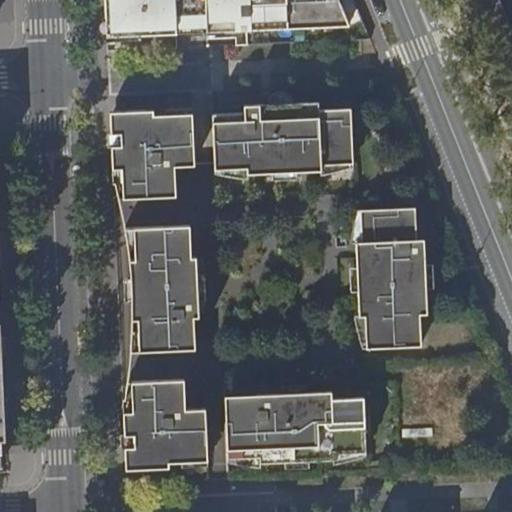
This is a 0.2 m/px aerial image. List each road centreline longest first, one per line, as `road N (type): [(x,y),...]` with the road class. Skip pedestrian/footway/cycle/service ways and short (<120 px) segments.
road 1 (residential): [(43,77),(68,509)]
road 2 (tertiary): [(400,0),(511,278)]
road 3 (residential): [(68,509),(277,500)]
road 4 (residential): [(43,77),(212,69)]
